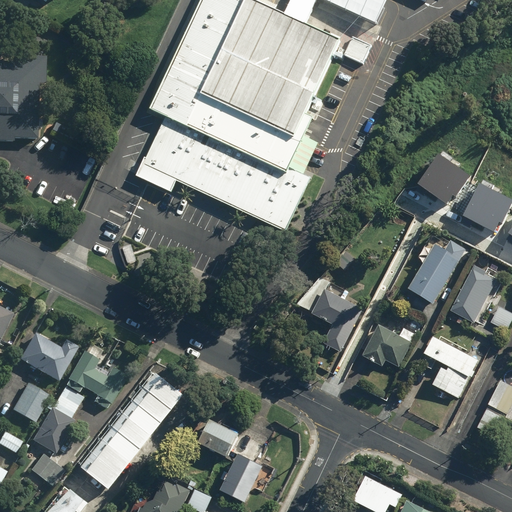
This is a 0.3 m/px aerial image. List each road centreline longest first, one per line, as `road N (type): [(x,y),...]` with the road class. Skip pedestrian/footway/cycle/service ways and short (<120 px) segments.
road 1 (residential): [(0,244),(347,418)]
road 2 (residential): [(347,418),(511,498)]
